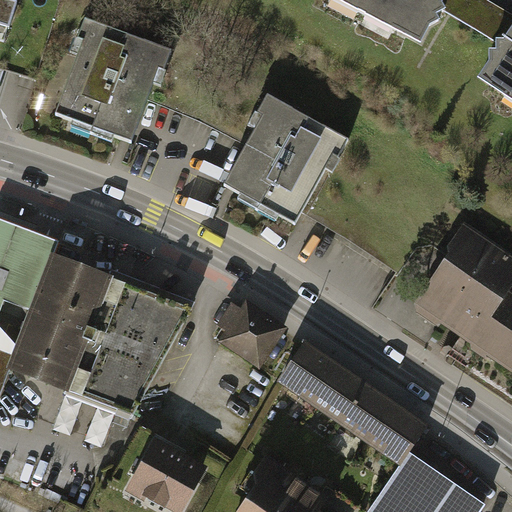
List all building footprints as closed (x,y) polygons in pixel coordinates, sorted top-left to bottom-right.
[(0,0),(0,70),(5,72),(11,73),(28,79),(37,82),(62,0),(0,0)] [(327,0),(426,51),(442,22),(503,57),(511,43),(511,14),(486,0),(327,0)] [(85,42),(58,116),(133,143),(149,99),(160,70),(166,73),(174,52),(86,20),(79,40),(85,42)] [(511,43),(503,57),(486,82),(511,99),(511,43)] [(249,144),(264,117),(259,115),(210,90),(166,73),(160,70),(149,99),(198,119),(249,144)] [(249,144),(226,187),(296,225),(333,156),(341,160),(351,141),(269,96),(259,115),(264,117),(249,144)] [(351,241),(398,273),(415,247),(368,215),(322,189),(308,215),(351,241)] [(55,257),(60,243),(48,239),(0,220),(0,317),(6,303),(21,308),(33,313),(55,257)] [(452,258),(419,308),(511,369),(511,295),(503,290),(511,276),(511,259),(470,231),(452,258)] [(16,358),(11,370),(73,394),(117,280),(55,257),(33,313),(21,345),(16,358)] [(193,309),(117,280),(73,394),(133,417),(193,309)] [(286,332),(249,307),(223,344),(260,369),(286,332)] [(283,382),(313,403),(339,366),(309,346),(283,382)] [(0,397),(11,370),(16,358),(0,351),(0,397)] [(313,403),(343,424),(369,387),(339,366),(313,403)] [(343,424),(373,445),(398,408),(369,387),(343,424)] [(373,445),(402,465),(428,429),(398,408),(373,445)] [(172,446),(140,428),(111,479),(160,506),(167,504),(169,502),(182,509),(205,469),(170,450),(172,446)] [(483,511),(486,508),(409,457),(372,511),(483,511)] [(260,486),(241,511),(318,511),(325,503),(266,462),(257,475),(260,486)]
